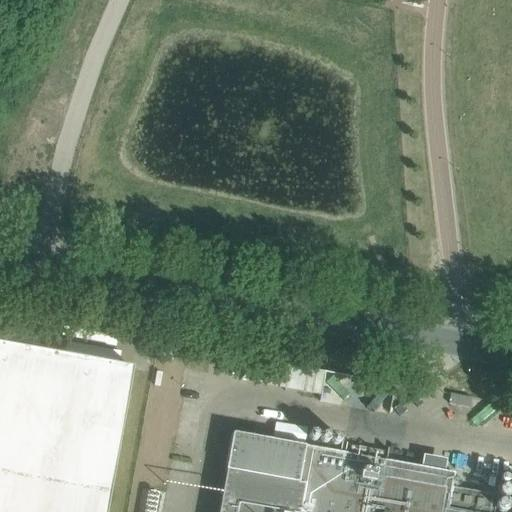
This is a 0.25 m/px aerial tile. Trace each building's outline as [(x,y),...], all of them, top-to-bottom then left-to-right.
[(0,511),(105,511),(132,369),(0,345),(0,511)] [(254,360),(252,371),(260,373),(262,361),(254,360)] [(263,360),(258,384),(321,395),(325,371),(263,360)] [(469,408),(471,398),(451,394),(449,404),(469,408)] [(278,439),(307,441),(308,424),(279,423),(278,439)] [(489,511),(493,495),(451,487),(454,474),(444,472),(421,468),(325,450),(232,433),(226,470),(228,471),(220,511),(489,511)]
